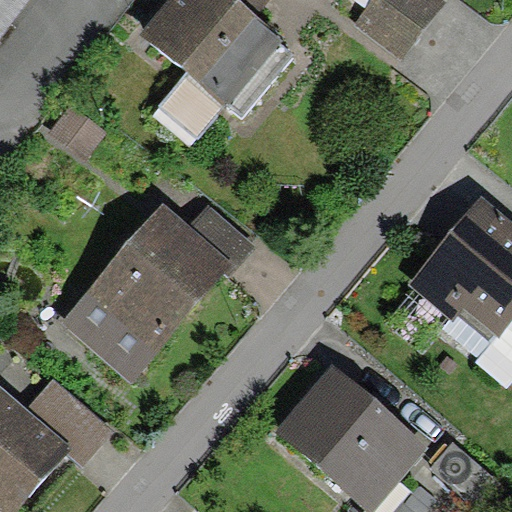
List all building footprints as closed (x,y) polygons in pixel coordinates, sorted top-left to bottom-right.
[(0,0),(0,44),(32,0),(0,0)] [(215,0),(185,0),(123,69),(216,143),(288,60),(215,0)] [(416,62),(453,0),(381,0),(363,31),(416,62)] [(511,209),(490,191),(422,274),(472,318),(480,307),(511,326),(511,209)] [(181,230),(76,337),(138,391),(242,283),(181,230)] [(342,359),(288,426),(393,504),(443,438),(342,359)] [(0,375),(0,499),(28,511),(77,449),(96,462),(123,426),(65,380),(42,407),(0,375)]
